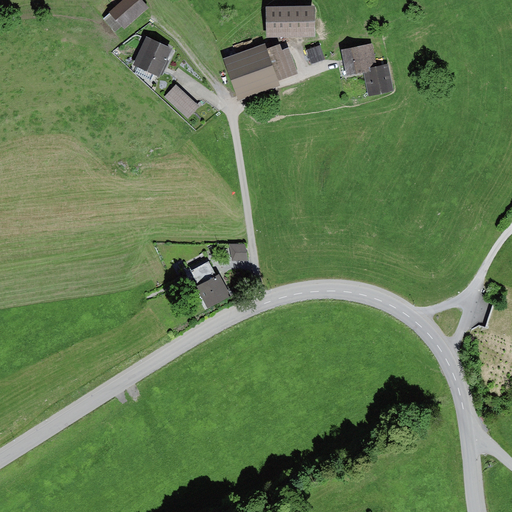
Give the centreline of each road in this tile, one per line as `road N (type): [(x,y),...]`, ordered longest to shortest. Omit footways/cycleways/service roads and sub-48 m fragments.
road 1 (tertiary): [(0,457),(226,313),(296,289),(364,289),(418,313),(450,354),(469,422)]
road 2 (track): [(511,231),(473,290),(418,313)]
road 3 (track): [(235,103),(154,14)]
